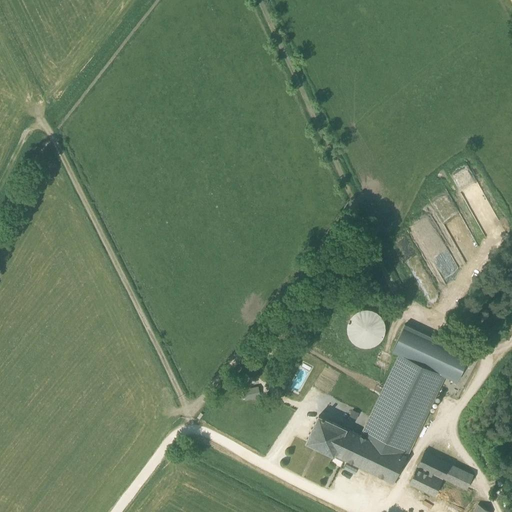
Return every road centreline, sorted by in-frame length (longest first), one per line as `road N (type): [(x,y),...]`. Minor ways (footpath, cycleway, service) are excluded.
road 1 (track): [(499,359),(407,314),(257,0)]
road 2 (track): [(0,187),(30,129),(42,126),(55,142),(190,413),(189,428)]
road 3 (track): [(115,511),(175,434),(189,428),(355,511)]
road 4 (track): [(190,413),(353,202)]
road 5 (track): [(511,342),(450,429),(499,511)]
road 6 (track): [(262,321),(371,383)]
